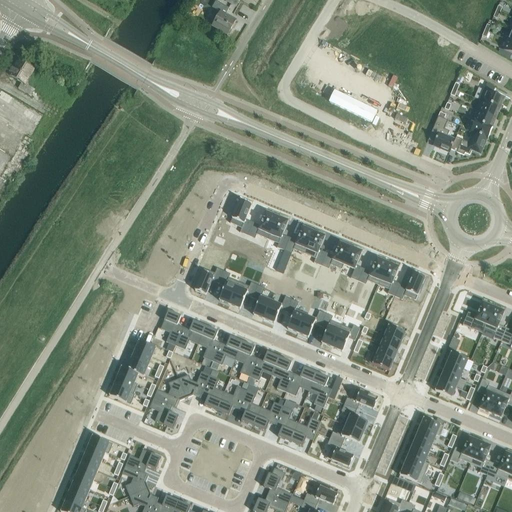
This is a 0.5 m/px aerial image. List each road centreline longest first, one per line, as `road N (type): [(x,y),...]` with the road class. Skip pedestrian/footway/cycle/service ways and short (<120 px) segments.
road 1 (residential): [(179,299),(232,182),(450,273)]
road 2 (residential): [(404,394),(179,299)]
road 3 (unclassified): [(0,426),(100,264)]
road 4 (residential): [(262,447),(236,511),(164,482),(178,447)]
road 5 (residential): [(284,97),(450,176)]
road 6 (unclassified): [(100,264),(198,110)]
road 7 (residential): [(511,72),(380,0)]
road 8 (unclassified): [(391,185),(258,129)]
road 9 (residential): [(404,394),(450,273)]
